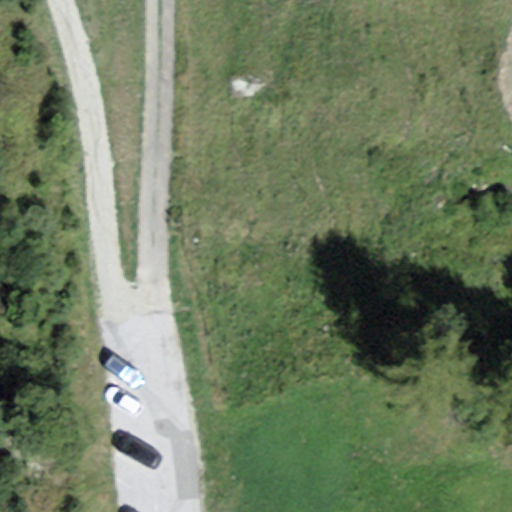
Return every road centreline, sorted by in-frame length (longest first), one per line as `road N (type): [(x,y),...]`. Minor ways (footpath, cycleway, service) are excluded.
road 1 (track): [(168,0),(167,334)]
road 2 (residential): [(167,334),(190,511)]
